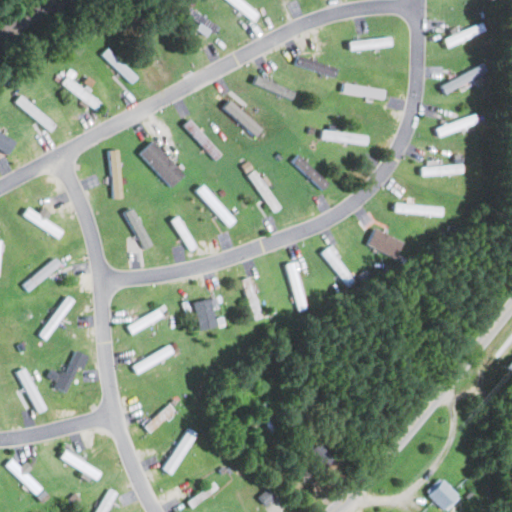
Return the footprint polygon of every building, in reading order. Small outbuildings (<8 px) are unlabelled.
[(255,12),(239,0),(223,0),(248,20),(255,12)] [(204,29),(210,31),(214,21),(183,9),(182,15),(196,20),(192,30),(202,34),(204,29)] [(479,31),(475,21),(437,38),(441,48),(479,31)] [(387,46),(387,37),(341,38),(341,48),(387,46)] [(95,53),(125,85),(133,76),(104,45),(95,53)] [(331,67),(289,54),(286,63),(328,76),(331,67)] [(289,90),(249,72),(245,82),(285,99),(289,90)] [(99,101),(59,76),(54,84),(94,109),(99,101)] [(7,101),(45,132),(51,124),(14,93),(7,101)] [(472,122),(468,112),(427,127),(431,137),(472,122)] [(362,143),(363,134),(314,129),(313,139),(362,143)] [(0,151),(3,153),(10,139),(0,134),(0,151)] [(131,151),(164,186),(178,174),(145,138),(131,151)] [(103,149),(105,197),(117,196),(115,148),(103,149)] [(286,159),(314,189),(320,183),(293,154),(286,159)] [(447,163),(436,164),(436,159),(423,160),(423,165),(412,166),(412,175),(456,172),(456,158),(447,159),(447,163)] [(240,174),(268,212),(276,206),(249,168),(240,174)] [(223,227),(231,219),(195,182),(187,189),(223,227)] [(386,213),(436,214),(436,205),(386,204),(386,213)] [(59,230),(40,218),(44,212),(34,206),(30,212),(19,205),(14,214),(53,239),(59,230)] [(399,241),(367,227),(359,244),(391,259),(399,241)] [(56,264),(49,256),(15,284),(22,292),(56,264)] [(68,300),(60,294),(31,334),(40,340),(68,300)] [(187,300),(191,329),(210,327),(207,297),(187,300)] [(124,333),(158,318),(153,308),(120,323),(124,333)] [(130,375),(168,353),(162,343),(125,365),(130,375)] [(81,354),(69,349),(52,388),(65,393),(81,354)] [(31,413),(41,408),(19,366),(9,371),(31,413)] [(137,426),(145,434),(170,410),(162,402),(137,426)] [(190,431),(179,426),(158,471),(170,476),(190,431)] [(98,471),(58,447),(52,457),(92,481),(98,471)] [(0,462),(0,466),(31,494),(39,485),(16,464),(15,465),(5,456),(0,462)] [(437,477),(422,492),(442,511),(457,497),(437,477)] [(213,490),(208,482),(179,500),(184,507),(213,490)] [(89,511),(102,511),(113,493),(103,487),(89,511)]
